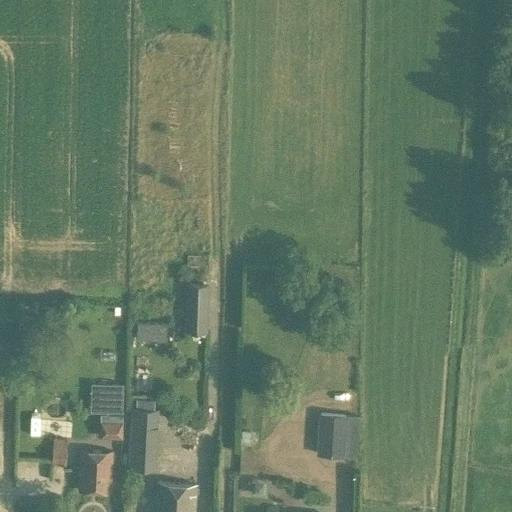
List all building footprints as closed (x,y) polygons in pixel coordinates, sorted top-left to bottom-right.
[(208,332),(209,284),(186,283),(185,331),(208,332)] [(137,339),(164,341),(165,323),(138,322),(137,339)] [(32,336),(31,336),(19,337),(21,337),(21,345),(33,344),(32,336)] [(106,384),(106,411),(122,412),(122,384),(106,384)] [(131,407),(130,423),(158,425),(159,409),(154,409),(135,408),(131,407)] [(319,413),(317,454),(357,457),(359,415),(319,413)] [(100,414),(100,438),(123,439),(123,414),(100,414)] [(250,432),(243,431),(242,440),(249,441),(250,432)] [(52,463),(66,464),(68,439),(54,437),(52,463)] [(80,449),(78,490),(110,491),(111,450),(80,449)] [(156,470),(157,456),(129,454),(128,467),(128,468),(156,470)] [(154,511),(194,511),(196,483),(157,481),(154,511)]
